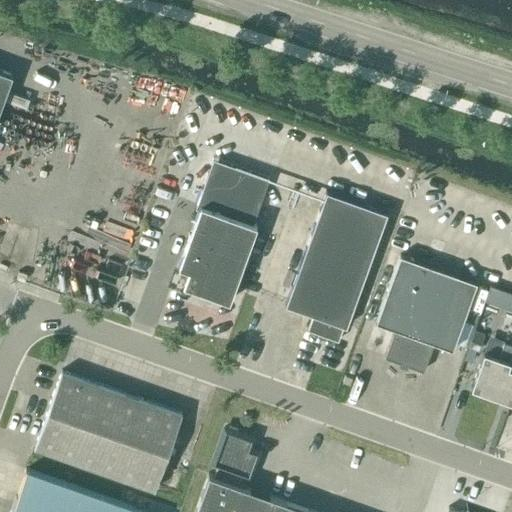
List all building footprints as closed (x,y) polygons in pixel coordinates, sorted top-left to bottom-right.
[(0,106),(12,74),(0,69),(0,106)] [(229,300),(256,224),(252,222),(268,177),(213,157),(196,203),(200,204),(173,279),(229,300)] [(326,191),(285,304),(313,314),(308,328),(338,339),(343,325),(345,326),(386,212),(326,191)] [(452,348),(476,281),(399,254),(375,320),(394,327),(384,355),(423,370),(433,341),(452,348)] [(511,343),(503,341),(498,356),(483,351),(470,387),(511,401),(511,400),(511,343)] [(154,489),(181,411),(61,369),(34,446),(154,489)] [(207,476),(194,511),(318,511),(240,484),(253,448),(249,447),(252,438),(225,427),(211,465),(216,467),(212,478),(207,476)] [(149,511),(25,468),(9,511),(149,511)]
